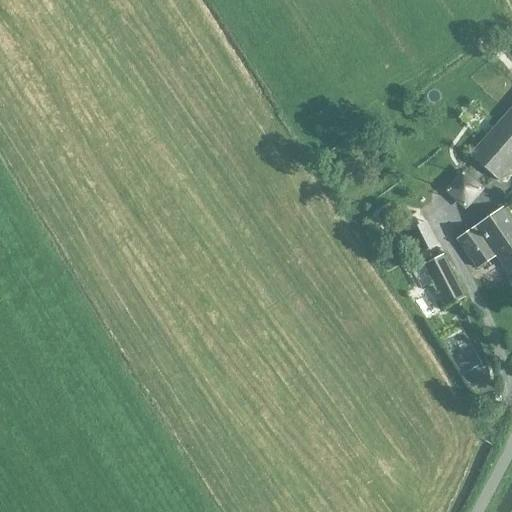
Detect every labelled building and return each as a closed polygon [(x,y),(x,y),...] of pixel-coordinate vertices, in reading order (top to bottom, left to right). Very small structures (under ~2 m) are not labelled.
[(499,180),(511,164),(511,105),(469,154),(499,180)] [(443,190),(467,213),(491,188),(466,165),(443,190)] [(511,280),(511,222),(502,208),(457,239),(477,268),(495,256),(511,280)] [(430,235),(439,231),(428,209),(419,214),(430,235)] [(446,306),(464,297),(443,255),(412,270),(422,288),(434,282),(446,306)]
